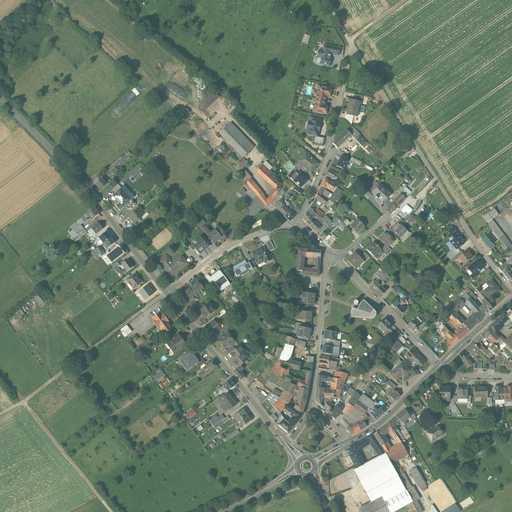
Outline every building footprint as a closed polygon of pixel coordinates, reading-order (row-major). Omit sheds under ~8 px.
[(325,45),(324,45),(323,51),(319,50),(317,58),(321,58),(320,64),(330,66),(331,59),(329,59),(330,54),(338,55),(340,49),(328,46),(325,45)] [(331,89),(319,86),(316,99),(325,101),(326,96),(329,97),(331,89)] [(213,90),(199,103),(205,110),(219,96),(213,90)] [(325,101),(316,99),(313,112),(325,114),(327,106),(324,105),(325,101)] [(354,100),(350,99),(346,115),(347,115),(353,117),(354,117),(354,116),(355,114),(357,114),(357,112),(363,114),(364,107),(359,106),(360,102),(354,100)] [(312,136),(314,137),(317,137),(318,137),(321,120),(312,117),(310,123),(309,122),(307,129),(310,130),(309,135),(312,135),(312,136)] [(254,147),(230,123),(219,134),(243,158),(254,147)] [(347,130),(333,143),(336,148),(341,146),(351,135),(347,130)] [(365,138),(360,133),(354,139),(359,144),(365,138)] [(317,137),(314,137),(313,144),(323,146),(325,138),(318,137),(317,137)] [(318,164),(306,153),(303,157),(306,159),(301,164),(311,173),(318,164)] [(342,155),(336,165),(344,170),(350,160),(342,155)] [(361,162),(352,157),(350,161),(360,166),(361,162)] [(250,163),(245,158),(238,166),(243,170),(250,163)] [(266,161),(258,170),(257,169),(255,170),(263,178),(267,173),(272,168),(266,161)] [(407,173),(410,170),(404,165),(401,168),(407,173)] [(341,171),(331,166),(330,169),(334,171),(333,172),(336,174),(334,177),(336,178),(339,173),(340,173),(341,171)] [(334,171),(330,169),(326,176),(333,179),(334,177),(336,174),(333,172),(334,171)] [(251,178),(244,172),(240,176),(246,183),(251,178)] [(298,175),(295,172),(290,178),(301,187),(306,182),(298,175)] [(280,185),(267,173),(263,178),(275,189),(278,186),(280,185)] [(101,178),(95,183),(100,190),(105,186),(106,187),(111,182),(109,180),(106,183),(101,178)] [(251,178),(246,183),(251,189),(256,185),(251,178)] [(342,192),(335,187),(336,185),(325,179),(320,188),(325,191),(325,188),(326,187),(333,191),(333,190),(335,191),(333,194),(338,198),(342,192)] [(111,191),(114,194),(121,188),(118,185),(111,191)] [(262,193),(256,185),(251,189),(266,206),(268,205),(265,200),(262,193)] [(389,194),(379,185),(372,193),(382,202),(386,198),(387,199),(390,196),(389,195),(389,194)] [(275,189),(268,197),(265,200),(268,205),(271,202),(281,188),(278,186),(275,189)] [(109,199),(120,211),(125,206),(132,200),(121,188),(114,194),(109,199)] [(246,193),(243,188),(236,194),(240,199),(246,193)] [(266,206),(251,189),(247,192),(262,211),(266,207),(266,206)] [(323,196),(319,192),(313,202),(316,204),(317,202),(318,203),(317,204),(320,205),(321,203),(324,205),(325,204),(326,202),(328,200),(324,197),(323,196)] [(338,198),(333,194),(328,200),(334,204),(338,198)] [(396,199),(392,203),(397,208),(406,198),(401,194),(398,197),(396,199)] [(387,199),(386,198),(382,202),(388,207),(391,204),(389,202),(390,201),(387,199)] [(135,203),(132,200),(125,206),(128,209),(135,203)] [(283,202),(281,200),(277,203),(278,204),(275,207),(279,211),(284,206),(281,203),(283,202)] [(285,202),(284,201),(283,202),(281,203),(284,206),(279,211),(284,216),(290,211),(288,210),(290,209),(287,206),(289,204),(286,200),(285,202)] [(324,215),(314,207),(316,204),(313,202),(310,208),(322,218),(324,215)] [(135,203),(128,209),(130,211),(137,205),(135,203)] [(397,208),(392,203),(391,204),(388,207),(386,210),(390,215),(397,208)] [(290,211),(284,216),(289,222),(296,215),(292,211),(293,209),(291,207),(292,206),(289,204),(287,206),(290,209),(288,210),(290,211)] [(140,207),(128,217),(134,223),(134,224),(137,221),(142,216),(140,214),(144,211),(140,207)] [(94,208),(87,214),(89,216),(92,220),(99,214),(94,208)] [(309,209),(303,220),(305,223),(313,212),(309,209)] [(511,246),(492,220),(498,215),(494,209),(483,217),(510,254),(511,256),(511,246)] [(137,221),(139,223),(149,215),(144,210),(144,211),(140,214),(142,216),(137,221)] [(404,213),(401,211),(399,214),(397,216),(404,221),(409,215),(406,212),(404,213)] [(313,212),(305,223),(309,227),(314,222),(312,219),(314,217),(315,217),(316,216),(317,215),(313,212)] [(87,214),(76,223),(79,226),(87,219),(86,218),(89,216),(87,214)] [(332,224),(325,216),(322,219),(328,226),(332,224)] [(207,225),(202,219),(197,223),(202,229),(205,226),(207,225)] [(328,226),(322,219),(319,222),(322,224),(320,226),(324,230),(328,227),(328,226)] [(352,225),(347,219),(343,223),(351,232),(353,230),(350,226),(352,225)] [(364,227),(358,219),(352,225),(350,226),(353,230),(357,233),(364,227)] [(407,219),(404,223),(405,224),(409,227),(412,223),(407,219)] [(320,228),(314,222),(309,227),(315,233),(320,228)] [(323,230),(319,234),(320,235),(319,237),(322,241),(337,227),(335,222),(332,224),(334,227),(328,232),(325,230),(324,231),(323,230)] [(99,223),(91,228),(91,229),(90,230),(92,231),(90,232),(93,236),(95,234),(103,229),(99,223)] [(402,227),(398,223),(396,225),(395,225),(393,228),(391,229),(391,230),(395,233),(401,239),(408,232),(402,227)] [(216,230),(211,234),(205,226),(202,229),(214,244),(222,238),(216,230)] [(83,228),(76,234),(80,238),(87,233),(83,228)] [(451,240),(458,235),(454,229),(449,233),(450,235),(448,236),(451,240)] [(107,232),(97,240),(98,241),(100,240),(103,243),(111,238),(107,232)] [(389,236),(385,232),(378,239),(385,246),(388,248),(394,241),(389,236)] [(486,236),(482,239),(485,243),(487,245),(488,247),(493,244),(495,242),(494,243),(492,240),(493,239),(489,234),(486,236)] [(465,243),(458,235),(451,240),(450,241),(456,249),(465,243)] [(196,249),(199,253),(208,247),(205,243),(200,237),(196,241),(192,244),(196,249)] [(111,238),(103,243),(107,248),(115,243),(111,238)] [(382,251),(374,243),(366,250),(378,261),(384,254),(381,251),(382,251)] [(103,251),(100,246),(96,249),(99,253),(97,254),(100,258),(101,257),(105,254),(103,251)] [(123,253),(118,247),(110,254),(106,256),(107,257),(109,259),(109,260),(111,263),(123,253)] [(264,247),(252,253),(257,264),(263,261),(264,263),(271,260),(266,251),(264,247)] [(306,249),(298,249),(296,274),(301,275),(302,271),(303,268),(304,256),(305,256),(306,249)] [(321,251),(306,249),(305,256),(316,257),(315,261),(320,262),(321,251)] [(467,250),(459,256),(465,263),(468,261),(469,261),(469,260),(473,257),(470,254),(470,253),(468,250),(467,250)] [(106,256),(110,254),(108,251),(105,254),(101,257),(103,260),(107,257),(106,256)] [(451,251),(446,255),(450,260),(455,256),(451,251)] [(360,257),(355,252),(347,260),(355,269),(363,261),(360,257)] [(364,253),(360,257),(363,261),(364,262),(369,258),(364,253)] [(180,254),(169,263),(164,256),(158,261),(171,277),(188,264),(180,254)] [(120,271),(118,273),(119,273),(121,275),(126,271),(127,272),(133,267),(128,260),(121,264),(124,268),(120,271)] [(249,263),(247,265),(245,261),(233,267),(235,271),(234,272),(237,277),(241,275),(242,277),(249,273),(248,271),(252,269),(249,263)] [(315,270),(303,268),(302,271),(301,275),(319,276),(320,262),(315,261),(315,270)] [(478,261),(468,268),(473,274),(474,275),(478,272),(483,268),(478,261)] [(509,267),(506,263),(501,267),(500,266),(499,267),(503,272),(509,267)] [(511,272),(511,270),(509,267),(503,272),(509,280),(511,277),(511,273),(511,272)] [(221,292),(230,284),(219,271),(210,278),(213,282),(221,292)] [(386,275),(382,271),(376,276),(381,280),(386,275)] [(478,272),(474,275),(473,274),(470,276),(473,280),(480,274),(478,272)] [(135,273),(130,277),(126,280),(127,280),(129,283),(133,288),(141,282),(135,273)] [(210,278),(207,274),(205,276),(210,283),(213,282),(210,278)] [(378,283),(376,281),(370,287),(374,291),(383,283),(386,279),(388,277),(386,275),(381,280),(378,283)] [(491,280),(487,284),(489,287),(484,291),(483,291),(489,298),(490,300),(499,293),(496,288),(497,287),(491,280)] [(198,282),(185,292),(192,301),(205,291),(198,282)] [(383,283),(374,291),(380,297),(386,292),(382,287),(384,285),(383,283)] [(153,294),(147,286),(139,292),(145,300),(153,294)] [(489,298),(483,291),(484,291),(483,289),(479,293),(481,295),(486,301),(489,298)] [(451,308),(435,291),(431,295),(447,311),(451,308)] [(477,299),(470,291),(466,294),(470,299),(473,302),(477,299)] [(32,296),(39,305),(42,302),(36,293),(32,296)] [(465,304),(455,293),(449,299),(454,305),(459,310),(465,304)] [(481,295),(477,298),(483,305),(487,302),(486,301),(481,295)] [(472,316),(478,323),(485,316),(481,311),(473,302),(470,299),(465,303),(474,313),(472,316)] [(363,300),(362,301),(360,302),(359,304),(358,307),(357,308),(357,310),(356,309),(355,308),(353,308),(352,308),(351,309),(351,310),(351,311),(351,312),(351,313),(351,314),(351,315),(351,317),(352,317),(371,319),(372,319),(373,319),(374,318),(375,317),(376,315),(376,314),(375,312),(375,311),(365,301),(364,300),(363,300)] [(396,300),(391,305),(395,309),(400,304),(396,300)] [(406,312),(400,306),(401,306),(403,305),(404,303),(403,301),(400,304),(395,309),(393,311),(399,317),(402,314),(403,314),(406,312)] [(492,309),(487,302),(483,305),(481,306),(483,309),(481,311),(485,316),(492,309)] [(209,303),(200,310),(202,313),(202,314),(204,317),(205,318),(215,311),(212,308),(213,307),(209,303)] [(459,310),(454,305),(451,308),(447,311),(452,316),(456,321),(456,320),(460,317),(455,313),(459,310)] [(511,311),(509,309),(504,313),(511,322),(511,334),(505,341),(500,337),(498,338),(503,343),(511,350),(511,311)] [(311,312),(300,311),(300,320),(311,320),(311,312)] [(160,313),(152,319),(154,321),(152,322),(159,331),(160,330),(164,335),(172,329),(167,322),(169,322),(163,314),(162,315),(160,313)] [(504,313),(489,327),(495,334),(504,326),(505,327),(511,322),(504,313)] [(469,331),(463,325),(462,326),(456,320),(456,321),(452,316),(447,320),(448,323),(447,324),(457,334),(454,336),(459,340),(469,331)] [(472,316),(465,322),(471,329),(478,323),(472,316)] [(204,317),(199,320),(203,325),(207,321),(205,318),(204,317)] [(471,329),(465,322),(464,322),(460,317),(456,320),(462,326),(463,325),(469,331),(471,329)] [(384,319),(378,326),(385,334),(392,327),(384,319)] [(420,326),(414,320),(407,326),(413,332),(420,326)] [(220,329),(214,321),(207,326),(209,330),(211,333),(212,333),(213,335),(219,331),(220,329)] [(226,324),(220,329),(219,331),(221,334),(222,333),(229,328),(226,324)] [(126,325),(120,330),(125,337),(131,332),(126,325)] [(449,332),(444,327),(441,330),(446,336),(449,332)] [(493,333),(488,328),(477,338),(479,342),(482,339),(483,340),(485,338),(487,339),(493,333)] [(336,332),(325,330),(324,340),(333,341),(334,336),(335,336),(336,332)] [(310,334),(298,331),(297,337),(302,338),(308,339),(310,334)] [(459,340),(454,336),(453,337),(449,332),(446,336),(450,340),(447,342),(451,347),(459,340)] [(219,339),(219,340),(223,345),(222,346),(224,347),(225,348),(230,344),(233,341),(227,333),(224,335),(219,339)] [(493,333),(487,339),(492,345),(493,344),(497,349),(503,343),(498,338),(493,333)] [(178,335),(167,343),(171,348),(182,340),(181,338),(178,335)] [(302,341),(287,337),(279,361),(293,365),(292,370),(299,370),(301,363),(289,360),(293,344),(304,347),(306,343),(302,341)] [(477,338),(472,343),(475,345),(475,346),(478,349),(480,346),(482,345),(479,342),(477,338)] [(182,340),(171,348),(175,354),(186,346),(184,343),(182,340)] [(395,340),(390,345),(396,352),(402,346),(395,340)] [(451,347),(447,342),(443,346),(447,351),(451,347)] [(475,345),(472,343),(465,350),(469,354),(472,357),(479,350),(478,349),(475,346),(475,345)] [(493,344),(492,345),(490,346),(491,347),(488,350),(493,355),(498,350),(497,349),(493,344)] [(245,352),(240,345),(235,349),(230,353),(236,360),(234,361),(238,368),(242,365),(244,363),(244,362),(246,360),(247,359),(243,353),(245,352)] [(333,347),(323,346),(323,353),(324,353),(324,355),(332,356),(332,354),(333,347)] [(418,355),(413,349),(406,356),(418,369),(424,363),(422,361),(423,360),(418,355)] [(465,350),(465,349),(459,355),(467,368),(472,365),(466,357),(469,354),(465,350)] [(493,355),(488,350),(486,352),(484,354),(489,359),(493,355)] [(188,354),(180,360),(183,365),(195,357),(191,352),(188,354)] [(195,357),(183,365),(187,370),(196,364),(198,362),(197,361),(195,357)] [(299,380),(287,375),(289,368),(292,370),(293,365),(279,361),(276,360),(273,365),(273,366),(270,373),(283,379),(288,382),(297,386),(299,380)] [(212,361),(209,363),(208,361),(206,363),(208,365),(206,366),(203,369),(204,371),(207,374),(210,372),(213,370),(217,366),(212,361)] [(336,363),(329,361),(328,364),(331,365),(330,370),(336,371),(340,372),(341,369),(335,368),(336,363)] [(410,371),(402,362),(390,373),(397,380),(402,375),(404,377),(410,371)] [(238,368),(234,372),(241,381),(245,377),(243,374),(244,373),(242,371),(248,366),(247,364),(244,363),(242,365),(238,368)] [(308,364),(301,363),(299,370),(304,371),(311,372),(312,365),(308,364)] [(311,372),(304,371),(303,375),(307,376),(306,378),(310,379),(311,372)] [(340,372),(336,371),(334,378),(336,379),(345,381),(347,374),(340,372)] [(161,372),(154,377),(156,380),(164,375),(161,372)] [(254,373),(246,379),(250,384),(260,374),(258,372),(256,375),(254,373)] [(283,379),(270,373),(267,379),(279,385),(283,379)] [(334,378),(318,376),(317,388),(321,388),(322,381),(325,382),(331,383),(332,381),(335,382),(336,379),(334,378)] [(306,378),(306,382),(299,380),(297,386),(308,390),(310,379),(306,378)] [(345,381),(336,379),(335,382),(332,381),(331,383),(331,389),(337,390),(341,391),(345,381)] [(168,380),(160,386),(162,389),(170,384),(168,380)] [(230,380),(220,387),(222,390),(226,388),(228,391),(235,386),(230,380)] [(396,387),(389,381),(386,384),(392,390),(393,390),(396,387)] [(300,388),(289,383),(282,394),(290,399),(293,394),(298,396),(300,388)] [(371,397),(377,389),(375,387),(369,396),(371,397)] [(445,387),(443,387),(442,387),(439,387),(439,400),(443,400),(443,401),(450,401),(450,388),(445,387)] [(487,387),(474,388),(475,397),(487,397),(487,387)] [(500,387),(495,387),(495,400),(500,400),(500,398),(504,398),(504,389),(501,389),(500,387)] [(308,391),(300,388),(298,396),(297,398),(306,402),(308,391)] [(321,388),(317,388),(316,399),(323,408),(331,397),(334,398),(336,398),(337,394),(340,395),(337,393),(337,390),(331,389),(321,388)] [(468,388),(458,388),(457,396),(457,399),(458,399),(467,399),(467,396),(468,388)] [(282,394),(275,389),(272,393),(280,399),(282,394)] [(393,390),(392,390),(387,394),(390,397),(389,398),(391,400),(392,399),(395,402),(400,396),(393,390)] [(361,396),(355,392),(352,397),(347,403),(350,405),(338,421),(346,428),(351,424),(352,426),(356,423),(359,421),(359,419),(362,415),(364,416),(365,415),(368,418),(372,423),(376,421),(370,414),(367,410),(373,402),(363,395),(361,396)] [(222,397),(220,398),(222,402),(219,405),(220,406),(231,398),(227,393),(226,394),(222,397)] [(272,393),(271,393),(265,399),(266,399),(273,406),(277,411),(279,413),(284,407),(287,410),(290,406),(289,405),(280,399),(272,393)] [(290,399),(282,394),(280,399),(289,405),(290,403),(288,402),(290,399)] [(265,399),(261,395),(256,399),(260,404),(266,399),(265,399)] [(331,397),(323,408),(330,414),(332,411),(330,409),(333,405),(330,403),(331,401),(332,401),(334,398),(331,397)] [(231,398),(220,406),(225,413),(236,405),(231,398)] [(373,402),(367,410),(370,414),(374,410),(373,408),(377,404),(374,400),(373,402)] [(298,402),(294,409),(302,414),(304,406),(298,402)] [(294,409),(290,406),(287,410),(294,416),(293,417),(294,418),(291,422),(294,425),(302,414),(294,409)] [(341,410),(335,406),(332,411),(330,414),(335,418),(341,410)] [(189,419),(196,413),(194,409),(186,414),(189,419)] [(243,409),(233,416),(235,418),(233,419),(236,423),(247,415),(243,409)] [(377,411),(375,409),(374,410),(370,414),(376,421),(384,412),(382,410),(380,409),(377,411)] [(405,410),(396,417),(400,422),(401,424),(404,421),(407,425),(409,423),(407,420),(410,417),(405,410)] [(221,415),(213,421),(215,425),(221,421),(224,419),(221,415)] [(247,415),(236,423),(238,426),(240,426),(241,427),(251,421),(247,415)] [(283,420),(280,423),(278,420),(275,423),(278,425),(287,433),(293,427),(289,424),(284,419),(281,415),(279,417),(283,420)] [(365,415),(364,416),(362,415),(359,419),(359,421),(356,423),(360,430),(366,427),(364,424),(365,423),(364,421),(366,420),(368,418),(365,415)] [(394,419),(388,423),(391,429),(400,443),(403,440),(404,440),(395,426),(400,422),(396,417),(394,419)] [(360,430),(356,423),(352,426),(351,424),(346,428),(353,435),(360,430)] [(388,423),(382,428),(386,434),(389,431),(391,429),(388,423)] [(437,427),(427,433),(431,441),(442,434),(437,427)] [(382,428),(379,430),(373,435),(381,447),(387,443),(383,436),(386,434),(382,428)] [(389,450),(385,453),(391,464),(400,459),(408,455),(402,445),(401,443),(400,443),(391,429),(389,431),(397,444),(389,450)] [(237,430),(231,434),(231,435),(228,437),(230,439),(239,433),(237,430)] [(384,503),(406,491),(398,476),(394,468),(391,464),(385,453),(384,453),(373,435),(367,439),(364,441),(367,446),(370,444),(378,457),(363,465),(356,468),(357,469),(354,470),(371,502),(381,496),(384,503)] [(364,441),(357,444),(360,450),(367,446),(364,441)] [(387,443),(381,447),(385,453),(389,450),(387,446),(389,444),(387,442),(387,443)] [(357,444),(347,450),(350,455),(347,457),(345,458),(344,459),(348,465),(353,462),(356,468),(363,465),(357,452),(360,450),(357,444)] [(411,488),(402,474),(398,476),(406,491),(413,502),(413,503),(418,500),(412,488),(411,488)] [(381,496),(371,502),(359,509),(360,511),(394,511),(413,502),(406,491),(384,503),(381,496)]
